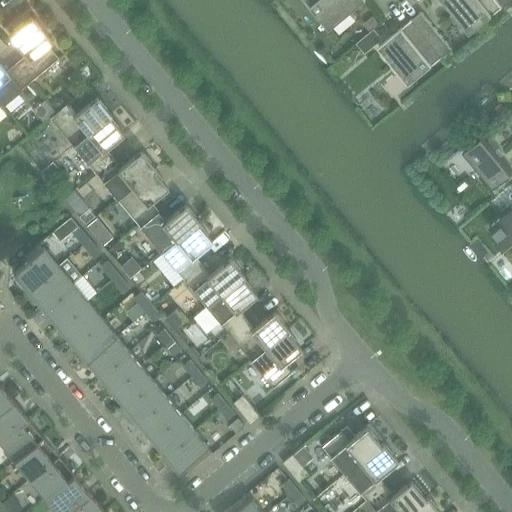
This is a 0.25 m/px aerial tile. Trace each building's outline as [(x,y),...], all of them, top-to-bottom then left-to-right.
[(304,0),(329,29),(360,2),(364,0),(304,0)] [(493,15),(479,0),(444,0),(445,1),(471,33),(493,15)] [(496,0),(479,0),(493,15),(502,7),(496,0)] [(422,12),(412,20),(443,57),(452,49),(422,12)] [(25,54),(15,62),(30,80),(58,57),(46,43),(50,40),(30,16),(8,34),(25,54)] [(443,57),(412,20),(379,47),(384,51),(411,83),(443,57)] [(360,41),(366,49),(379,39),(372,30),(360,41)] [(0,102),(2,104),(30,80),(15,62),(6,70),(0,62),(0,102)] [(49,117),(72,145),(110,113),(96,96),(76,112),(68,103),(75,98),(74,97),(49,117)] [(72,145),(94,172),(113,156),(105,147),(123,132),(109,116),(111,114),(110,113),(72,145)] [(52,157),(61,150),(45,128),(36,135),(52,157)] [(511,170),(482,135),(463,151),(494,188),(511,172),(511,170)] [(94,172),(116,198),(155,167),(140,149),(120,166),(113,156),(94,172)] [(116,198),(139,225),(157,210),(149,201),(167,186),(153,169),(155,167),(116,198)] [(139,225),(161,252),(199,220),(184,203),(165,219),(157,210),(139,225)] [(511,209),(489,228),(505,247),(511,241),(511,209)] [(161,252),(183,279),(201,264),(194,254),(211,240),(197,223),(199,221),(199,220),(161,252)] [(71,231),(82,244),(89,239),(78,225),(71,231)] [(89,239),(82,244),(93,258),(100,252),(89,239)] [(12,271),(27,289),(58,264),(43,246),(12,271)] [(147,247),(136,256),(146,268),(157,259),(147,247)] [(215,249),(201,257),(207,268),(221,260),(215,249)] [(183,279),(205,306),(243,274),(229,257),(209,273),(201,264),(183,279)] [(100,266),(111,280),(118,274),(107,261),(100,266)] [(27,289),(42,307),(72,282),(58,264),(27,289)] [(118,274),(111,280),(122,293),(129,287),(118,274)] [(205,306),(227,332),(246,317),(238,308),(256,293),(242,276),(244,275),(243,274),(205,306)] [(42,307),(56,325),(87,299),(72,282),(42,307)] [(134,298),(145,311),(152,305),(141,292),(134,298)] [(56,325),(71,342),(101,317),(87,299),(56,325)] [(152,305),(145,311),(153,321),(160,315),(152,305)] [(227,332),(250,359),(288,328),(273,310),(254,326),(246,317),(227,332)] [(71,342),(85,360),(116,335),(101,317),(71,342)] [(156,334),(165,344),(172,339),(163,328),(156,334)] [(288,328),(250,359),(272,387),(297,366),(296,366),(290,371),(283,361),(300,347),(286,330),(288,328)] [(85,360),(97,375),(128,349),(116,335),(85,360)] [(172,339),(165,344),(173,355),(180,349),(172,339)] [(97,375),(110,389),(140,364),(128,349),(97,375)] [(182,366),(191,376),(198,370),(189,360),(182,366)] [(110,389),(122,404),(152,379),(140,364),(110,389)] [(198,370),(191,376),(199,386),(206,380),(198,370)] [(122,404),(136,421),(166,396),(152,379),(122,404)] [(0,409),(12,400),(0,385),(0,409)] [(210,399),(218,409),(225,403),(217,393),(210,399)] [(242,395),(233,403),(249,422),(259,414),(242,395)] [(136,421),(149,437),(180,412),(166,396),(136,421)] [(0,409),(0,440),(27,418),(12,400),(0,409)] [(225,403),(218,409),(227,419),(234,414),(225,403)] [(149,437),(163,454),(194,429),(180,412),(149,437)] [(90,422),(101,436),(112,427),(100,413),(90,422)] [(0,440),(0,444),(14,460),(42,437),(27,418),(0,440)] [(229,425),(236,433),(244,426),(237,418),(229,425)] [(321,446),(344,473),(382,442),(382,441),(380,443),(366,426),(348,440),(340,431),(346,426),(346,425),(321,446)] [(194,429),(163,454),(177,471),(208,446),(194,429)] [(14,460),(29,479),(58,455),(42,437),(14,460)] [(344,473),(366,500),(385,485),(377,475),(397,459),(382,442),(344,473)] [(311,444),(300,451),(312,470),(323,464),(311,444)] [(282,462),(298,482),(308,474),(292,454),(282,462)] [(29,479),(44,497),(73,474),(58,455),(29,479)] [(44,497),(56,511),(64,511),(88,492),(73,474),(44,497)] [(0,492),(14,511),(20,511),(28,506),(9,479),(0,485),(0,492)] [(281,484),(289,495),(296,489),(288,479),(281,484)] [(366,500),(375,511),(406,511),(426,495),(424,496),(410,480),(392,494),(385,485),(366,500)] [(296,489),(289,495),(298,505),(305,499),(296,489)] [(64,511),(101,511),(103,511),(88,492),(64,511)] [(406,511),(440,511),(426,495),(406,511)] [(262,511),(251,498),(233,511),(262,511)] [(9,511),(1,502),(0,502),(0,511),(9,511)]
